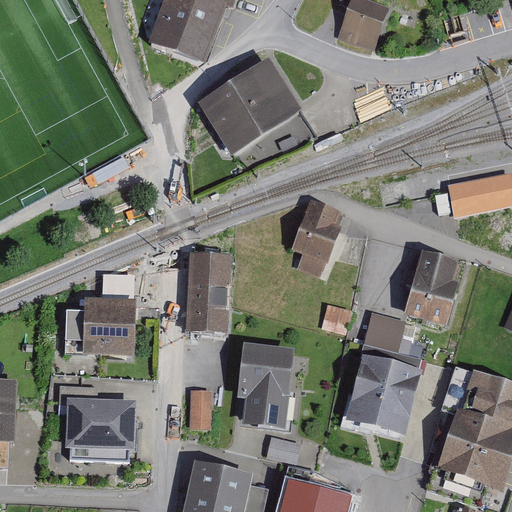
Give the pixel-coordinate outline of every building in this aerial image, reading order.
[(167,0),(149,51),(206,72),(215,46),(225,23),(228,14),(233,16),(235,10),(239,0),(167,0)] [(349,11),(338,41),(375,55),(390,12),(361,0),(340,0),(339,8),(349,11)] [(269,67),(198,111),(232,164),(240,159),(253,173),(319,143),(269,67)] [(511,207),(508,187),(448,198),(454,229),(511,217),(511,207)] [(341,219),(311,206),(291,256),(302,260),(297,273),(319,283),(325,269),(328,270),(343,234),(336,231),(341,219)] [(232,262),(190,260),(186,338),(228,340),(232,262)] [(459,270),(422,260),(405,322),(446,334),(458,291),(453,290),(459,270)] [(103,308),(84,307),(84,319),(66,319),(65,361),(83,362),(83,364),(135,365),(136,326),(137,309),(134,309),(135,281),(104,280),(103,308)] [(352,315),(328,309),(322,333),(346,339),(352,315)] [(406,326),(373,317),(365,350),(398,359),(406,326)] [(398,359),(365,350),(344,429),(372,437),(403,445),(405,445),(426,366),(398,359)] [(295,358),(243,351),(237,405),(246,406),(242,433),(285,438),(295,358)] [(511,391),(455,373),(440,418),(447,420),(428,476),(434,478),(428,493),(481,511),(487,494),(504,499),(511,474),(511,391)] [(17,386),(0,385),(0,472),(9,473),(10,449),(15,449),(17,386)] [(59,412),(67,412),(66,456),(70,456),(70,466),(131,467),(131,459),(136,459),(137,408),(98,407),(98,391),(60,390),(59,412)] [(212,396),(191,396),(190,434),(211,434),(212,396)] [(301,448),(271,441),(267,461),(297,468),(299,459),(301,448)] [(253,483),(194,470),(184,511),(265,511),(269,495),(251,491),(253,483)] [(285,511),(352,511),(357,497),(318,479),(288,471),(281,505),(287,507),(285,511)]
